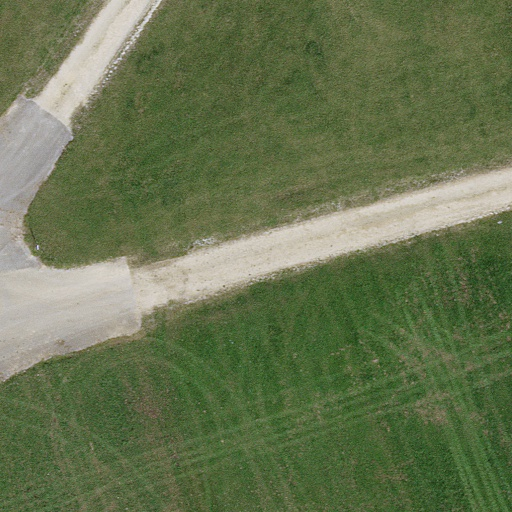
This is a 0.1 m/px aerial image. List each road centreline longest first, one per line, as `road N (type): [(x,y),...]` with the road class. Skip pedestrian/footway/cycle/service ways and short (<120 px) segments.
road 1 (track): [(511,196),(0,321)]
road 2 (track): [(0,176),(134,0)]
